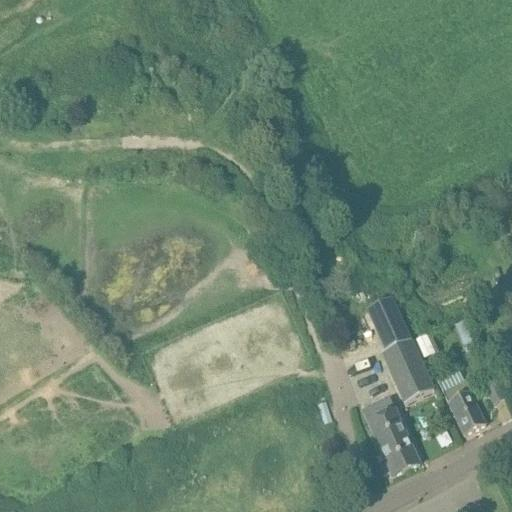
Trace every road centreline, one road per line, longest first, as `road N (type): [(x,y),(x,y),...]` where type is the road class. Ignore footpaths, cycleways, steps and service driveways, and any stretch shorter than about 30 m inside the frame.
road 1 (track): [(376,511),(323,353),(245,175),(215,148),(31,148),(0,119)]
road 2 (unclassified): [(511,439),(378,511)]
